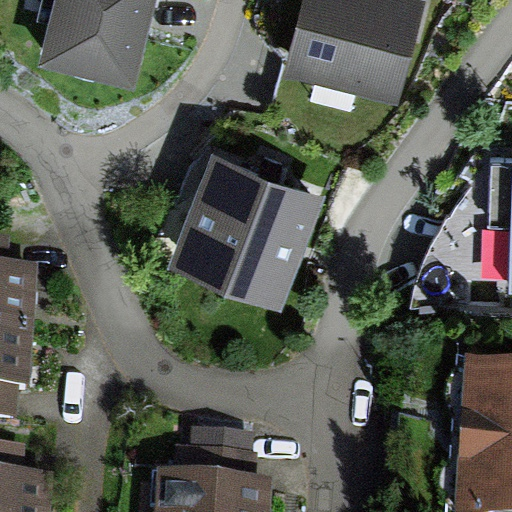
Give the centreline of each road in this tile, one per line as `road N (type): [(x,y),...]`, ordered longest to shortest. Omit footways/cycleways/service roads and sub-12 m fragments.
road 1 (residential): [(287,412),(330,342),(356,242),(511,28)]
road 2 (residential): [(0,109),(21,119),(59,168),(114,317),(165,372),(287,412)]
